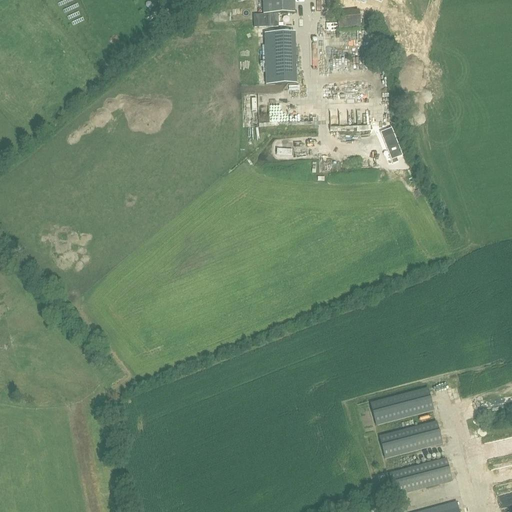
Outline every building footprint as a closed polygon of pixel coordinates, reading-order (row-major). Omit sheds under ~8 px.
[(199,0),(180,0),(176,3),(184,13),(199,0)] [(294,0),(262,0),(263,15),(295,14),(294,0)] [(226,11),(227,22),(254,21),(253,10),(226,11)] [(264,35),(264,49),(286,48),(287,85),(296,84),(294,34),(264,35)] [(286,48),(264,49),(265,85),(287,85),(286,48)] [(433,411),(427,389),(370,404),(375,425),(433,411)] [(379,438),(385,460),(442,445),(436,423),(379,438)] [(484,446),(487,461),(504,458),(501,442),(484,446)] [(396,497),(451,483),(446,460),(391,475),(396,497)]
